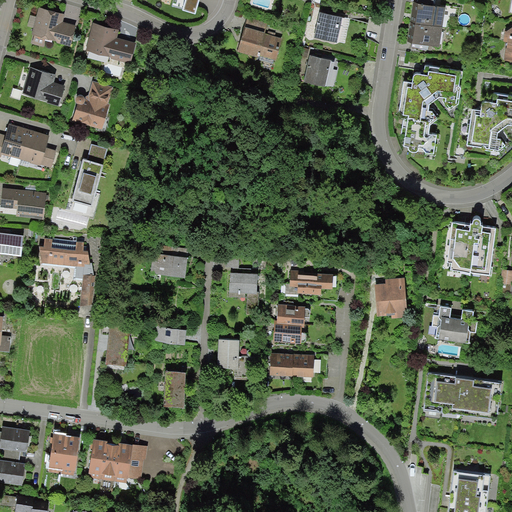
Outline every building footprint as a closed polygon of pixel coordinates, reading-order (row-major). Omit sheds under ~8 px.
[(431,0),(417,0),(414,21),(440,25),(443,5),(431,3),(431,0)] [(63,13),(39,7),(31,34),(34,34),(31,45),(44,48),(46,40),(69,46),(75,24),(61,21),(63,13)] [(342,16),(319,11),(313,37),(336,42),(342,16)] [(267,23),(246,17),(235,53),(273,64),(281,38),(264,33),(267,23)] [(440,26),(414,21),(410,42),(436,47),(440,26)] [(117,29),(93,22),(85,50),(129,63),(135,42),(115,36),(117,29)] [(511,25),(503,32),(507,37),(507,42),(511,43),(511,25)] [(334,60),(309,55),(303,82),(327,88),(334,60)] [(411,81),(403,80),(397,117),(427,121),(436,117),(432,110),(428,108),(430,103),(438,96),(443,98),(443,100),(448,110),(458,104),(463,71),(423,65),(422,72),(416,71),(412,75),(411,81)] [(54,74),(30,67),(21,95),(58,107),(64,86),(52,82),(54,74)] [(114,86),(92,80),(88,94),(83,96),(81,94),(77,94),(75,96),(74,99),(75,102),(77,103),(71,122),(101,130),(114,86)] [(471,107),(465,144),(491,148),(494,155),(498,155),(507,145),(499,137),(496,136),(498,131),(507,125),(511,125),(511,128),(511,98),(495,96),(494,101),(484,99),(480,101),(479,109),(471,107)] [(430,123),(405,119),(401,144),(406,145),(407,149),(416,150),(419,147),(421,147),(425,153),(434,154),(437,133),(429,132),(430,123)] [(19,128),(9,125),(6,137),(0,135),(0,152),(1,150),(51,165),(55,151),(44,148),(48,137),(38,134),(19,128)] [(104,148),(91,144),(87,159),(81,157),(69,201),(91,207),(104,163),(100,162),(104,148)] [(45,192),(1,187),(0,201),(0,205),(15,207),(14,215),(42,218),(45,192)] [(467,222),(451,220),(445,261),(450,262),(450,268),(489,274),(496,226),(482,224),(480,215),(471,214),(467,222)] [(0,253),(21,256),(23,235),(0,232),(0,253)] [(53,239),(45,238),(44,247),(39,246),(42,265),(74,268),(73,279),(83,280),(80,306),(92,306),(95,275),(94,275),(92,263),(90,263),(88,251),(83,251),(84,242),(53,238),(53,239)] [(188,258),(153,253),(150,273),(185,278),(188,258)] [(239,256),(226,255),(225,267),(231,268),(239,268),(239,256)] [(239,268),(231,268),(229,297),(247,298),(247,314),(258,314),(259,292),(257,292),(258,269),(239,268)] [(333,271),(291,270),(290,283),(286,283),(286,293),(321,294),(321,289),(332,289),(333,271)] [(511,286),(511,270),(502,270),(501,291),(511,292),(511,286)] [(387,279),(387,283),(376,284),(378,316),(392,315),(392,319),(408,318),(405,278),(387,279)] [(277,320),(277,323),(302,325),(302,327),(304,328),(305,306),(278,304),(277,320)] [(451,307),(440,305),(439,315),(434,314),(432,326),(437,327),(436,339),(469,344),(471,332),(476,333),(477,321),(473,320),(474,310),(463,308),(461,320),(449,318),(451,307)] [(0,350),(13,352),(15,335),(2,334),(4,315),(0,314),(0,350)] [(129,323),(109,320),(103,363),(124,366),(129,323)] [(277,320),(275,320),(273,342),(301,343),(302,327),(302,325),(277,323),(277,320)] [(185,329),(153,325),(151,341),(183,345),(185,329)] [(239,339),(217,337),(216,367),(234,368),(234,379),(253,380),(254,355),(238,355),(239,339)] [(292,354),(270,353),(269,375),(290,376),(292,354)] [(312,355),(292,354),(290,376),(312,378),(312,374),(319,374),(320,360),(312,360),(312,355)] [(184,371),(164,370),(162,406),(182,407),(184,371)] [(503,381),(427,372),(422,409),(498,419),(503,381)] [(30,430),(3,426),(0,443),(0,448),(5,449),(20,451),(27,452),(30,430)] [(67,433),(54,432),(49,468),(61,469),(66,435),(67,433)] [(80,437),(66,435),(61,469),(61,474),(74,476),(80,437)] [(133,445),(93,439),(87,477),(126,483),(127,478),(141,480),(144,460),(146,460),(148,446),(133,444),(133,445)] [(20,451),(5,449),(3,460),(19,463),(20,451)] [(3,460),(0,459),(0,482),(22,486),(25,464),(19,463),(3,460)] [(484,511),(490,474),(453,469),(447,511),(484,511)] [(1,505),(16,507),(17,499),(17,497),(3,495),(1,505)] [(33,501),(17,499),(16,507),(15,511),(30,511),(31,509),(32,509),(33,501)]
